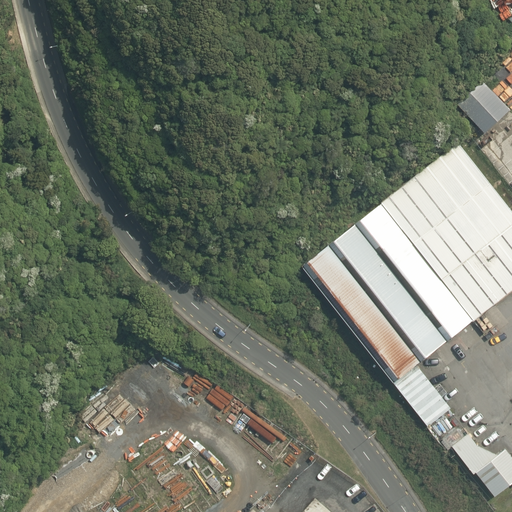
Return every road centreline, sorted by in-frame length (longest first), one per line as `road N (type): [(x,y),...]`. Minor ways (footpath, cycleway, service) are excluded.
road 1 (tertiary): [(29,0),(75,152),(124,232),(180,289),(326,406),(406,511)]
road 2 (unknown): [(129,426),(212,436),(259,502)]
